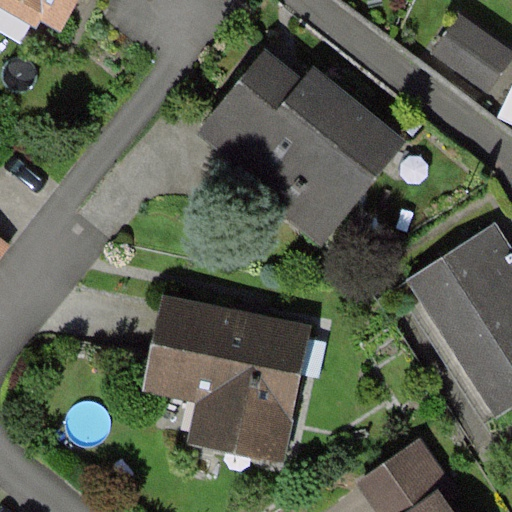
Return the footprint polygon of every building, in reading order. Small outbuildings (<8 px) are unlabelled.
[(23,0),(61,22),(72,0),(23,0)] [(270,61),(209,131),(246,163),(240,170),(288,211),(305,191),(335,217),(397,144),(323,80),(318,76),(305,91),(270,61)] [(421,303),(497,418),(511,408),(511,324),(505,315),(496,300),(511,289),(500,271),(511,263),(511,249),(495,224),(378,301),(391,323),(421,303)] [(249,323),(170,306),(153,382),(208,394),(199,436),(274,453),(300,334),(249,323)] [(446,511),(440,501),(451,494),(419,447),(370,481),(390,511),(446,511)]
